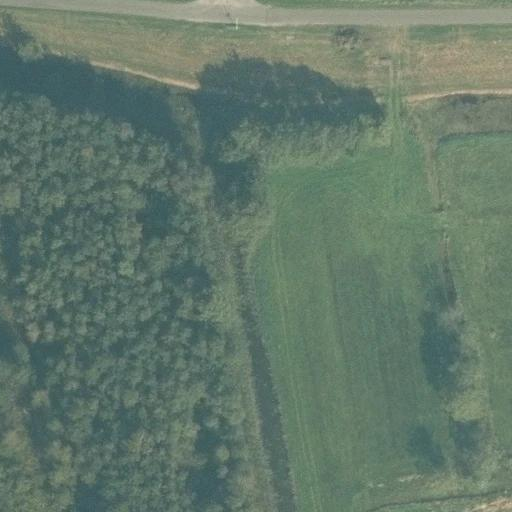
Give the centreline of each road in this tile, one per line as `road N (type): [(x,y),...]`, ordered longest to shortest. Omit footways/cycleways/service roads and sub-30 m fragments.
road 1 (unclassified): [(229,16),(511,14)]
road 2 (unclassified): [(17,0),(229,16)]
